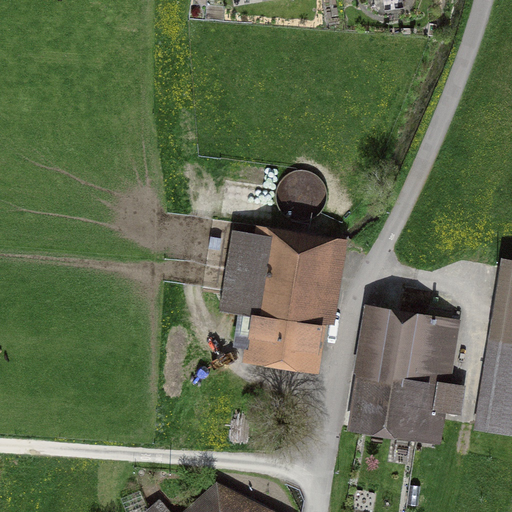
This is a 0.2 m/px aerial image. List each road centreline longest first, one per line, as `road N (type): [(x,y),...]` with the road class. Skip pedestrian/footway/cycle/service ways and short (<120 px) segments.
road 1 (residential): [(315,511),(356,294),(430,148),(483,0)]
road 2 (track): [(321,477),(213,459),(0,443)]
